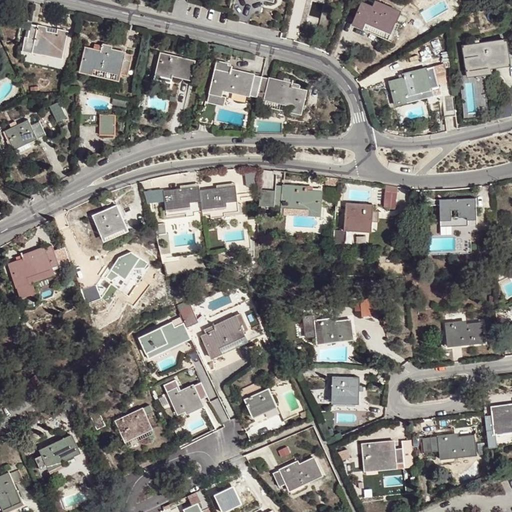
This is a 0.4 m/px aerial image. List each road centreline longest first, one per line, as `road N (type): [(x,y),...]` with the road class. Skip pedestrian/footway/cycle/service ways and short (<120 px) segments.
road 1 (residential): [(71,0),(320,57),(346,76),(363,141)]
road 2 (residential): [(363,141),(234,138),(160,150),(98,172),(43,209)]
road 3 (residential): [(43,209),(181,166),(247,161),(365,173)]
road 4 (residential): [(482,366),(420,373),(395,389),(408,410),(449,405),(462,394)]
road 5 (residential): [(126,511),(145,476),(190,455),(209,465),(201,483)]
